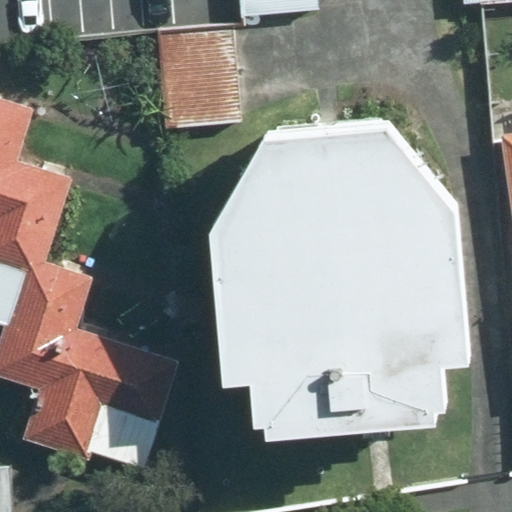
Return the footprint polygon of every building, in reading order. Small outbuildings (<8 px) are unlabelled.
[(239,0),(241,17),(315,11),(313,0),(239,0)] [(166,129),(242,122),(234,25),(157,32),(166,129)] [(53,426),(49,440),(146,472),(181,364),(80,332),(95,284),(50,269),(79,179),(21,160),(37,110),(0,98),(0,325),(13,330),(0,371),(0,381),(43,395),(35,420),(53,426)] [(274,429),(274,441),(455,435),(453,371),(473,371),(468,219),(395,127),(275,135),(218,226),(228,392),(259,391),(259,429),(274,429)] [(20,511),(19,469),(0,469),(0,511),(20,511)]
